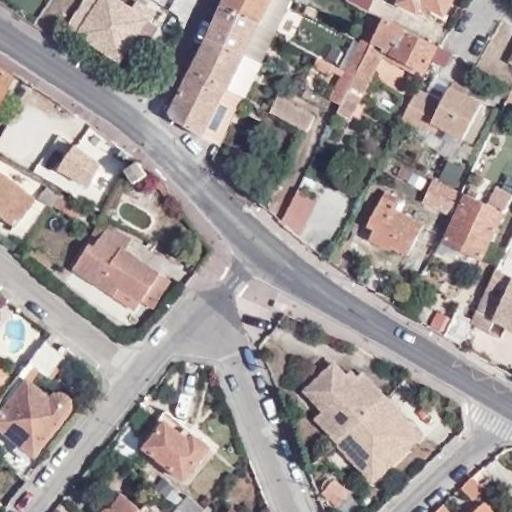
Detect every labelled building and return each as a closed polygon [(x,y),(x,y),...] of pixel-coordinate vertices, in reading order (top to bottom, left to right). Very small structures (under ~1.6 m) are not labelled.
[(83,0),(67,25),(117,59),(134,36),(145,43),(157,26),(150,21),(156,13),(137,0),(132,9),(119,0),(83,0)] [(223,0),(221,6),(273,30),(271,34),(274,35),(291,0),(223,0)] [(347,0),(368,11),(373,0),(347,0)] [(383,19),(389,22),(396,10),(377,0),(373,0),(368,11),(383,19)] [(400,0),(399,2),(417,12),(422,4),(441,15),(449,0),(400,0)] [(221,6),(206,37),(260,64),(274,35),(271,34),(273,30),(221,6)] [(353,76),(339,104),(335,113),(348,120),(385,51),(424,73),(437,47),(389,22),(383,19),(377,30),(353,76)] [(368,26),(345,71),(353,76),(377,30),(368,26)] [(190,71),(241,98),(243,98),(260,64),(206,37),(190,71)] [(0,46),(0,63),(10,70),(18,58),(0,46)] [(315,59),(310,72),(333,80),(338,67),(315,59)] [(10,70),(0,63),(0,72),(6,76),(10,70)] [(192,131),(218,144),(241,98),(190,71),(168,116),(192,131)] [(345,71),(330,99),(339,104),(353,76),(345,71)] [(452,84),(448,90),(464,98),(467,92),(452,84)] [(415,89),(399,121),(426,134),(428,131),(432,124),(463,140),(481,107),(464,98),(448,90),(441,103),(415,89)] [(274,98),(267,111),(306,131),(313,117),(274,98)] [(432,124),(428,131),(459,148),(463,140),(432,124)] [(352,198),(369,168),(340,152),(323,182),(352,198)] [(135,160),(122,169),(133,185),(146,175),(135,160)] [(456,185),(464,170),(446,161),(438,177),(456,185)] [(0,215),(13,226),(34,199),(0,173),(0,215)] [(176,204),(158,174),(151,178),(170,208),(176,204)] [(421,202),(449,216),(460,191),(433,177),(421,202)] [(286,208),(306,218),(316,196),(296,187),(286,208)] [(401,200),(385,191),(367,226),(372,229),(368,238),(389,249),(391,245),(407,253),(423,221),(396,207),(401,200)] [(59,195),(53,205),(72,218),(79,207),(59,195)] [(503,214),(465,195),(443,240),(481,259),(503,214)] [(286,208),(279,221),(297,236),(306,218),(286,208)] [(95,233),(101,239),(110,227),(103,221),(95,233)] [(123,251),(132,237),(110,227),(101,239),(96,246),(92,242),(74,266),(116,298),(124,288),(149,307),(167,282),(123,251)] [(472,318),(470,322),(500,338),(507,324),(509,320),(511,322),(511,280),(508,287),(491,278),(472,318)] [(442,336),(459,345),(470,322),(472,318),(456,310),(442,336)] [(61,355),(44,342),(29,361),(45,375),(61,355)] [(316,419),(338,444),(344,437),(386,399),(362,375),(358,379),(351,385),(344,376),(333,364),(302,393),(321,414),(316,419)] [(351,371),(344,376),(351,385),(358,379),(351,371)] [(0,401),(0,432),(29,457),(66,413),(67,408),(65,400),(57,394),(52,392),(44,395),(25,380),(5,405),(0,401)] [(421,437),(386,399),(344,437),(362,457),(356,463),(373,482),(421,437)] [(164,423),(143,447),(182,482),(208,451),(192,437),(187,442),(164,423)] [(344,437),(338,444),(356,463),(362,457),(344,437)] [(477,486),(470,479),(460,487),(472,500),(481,491),(477,486)] [(487,479),(477,486),(481,491),(489,499),(497,491),(487,479)] [(336,482),(326,493),(339,504),(349,494),(336,482)] [(183,511),(199,511),(202,510),(185,496),(176,506),(183,511)] [(141,511),(123,497),(114,507),(107,508),(103,511),(141,511)]
